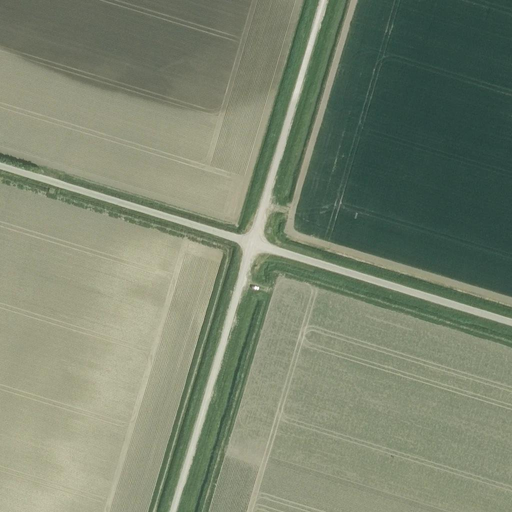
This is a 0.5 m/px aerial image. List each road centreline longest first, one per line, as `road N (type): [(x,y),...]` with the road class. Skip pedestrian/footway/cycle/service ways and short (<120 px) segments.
road 1 (unclassified): [(173,511),(251,244)]
road 2 (unclassified): [(511,324),(251,244)]
road 3 (unclassified): [(251,244),(0,167)]
road 4 (unclassified): [(251,244),(323,0)]
